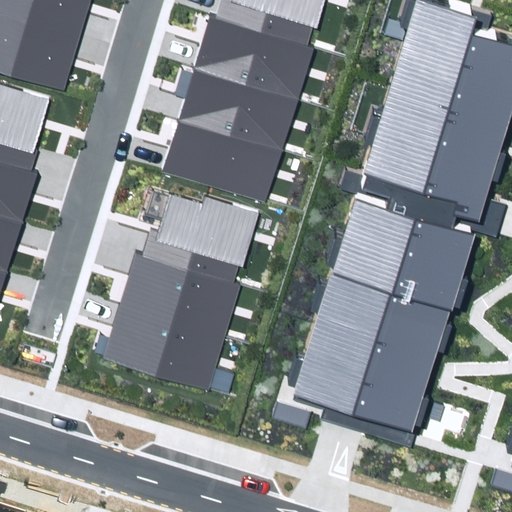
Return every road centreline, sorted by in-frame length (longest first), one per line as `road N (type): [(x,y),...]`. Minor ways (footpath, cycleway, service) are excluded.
road 1 (residential): [(47,325),(149,0)]
road 2 (residential): [(0,430),(263,511)]
